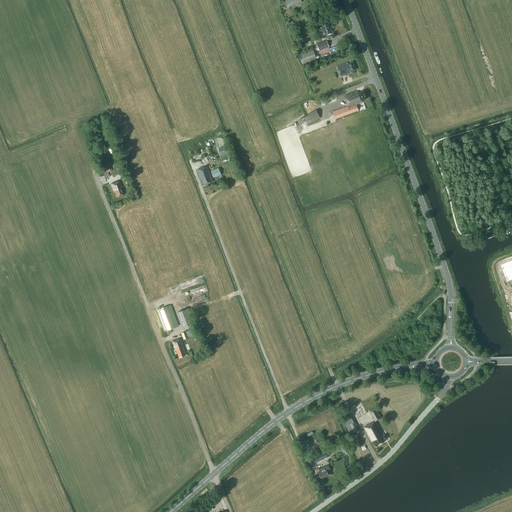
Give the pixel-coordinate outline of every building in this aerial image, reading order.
[(322,25),(316,27),(318,34),(324,32),(325,35),(332,32),(328,22),(322,25)] [(329,47),(326,40),(317,44),(320,50),(329,47)] [(302,64),(317,58),(313,50),(299,55),(302,64)] [(353,62),(347,64),(347,63),(337,67),(340,77),(351,73),(351,72),(356,70),(353,62)] [(348,106),(333,112),(336,119),(358,110),(356,104),(362,102),(361,101),(367,99),(364,91),(358,93),(357,91),(344,96),(348,106)] [(308,114),(308,115),(304,117),(307,124),(320,118),(316,110),(308,114)] [(219,150),(222,156),(229,153),(226,145),(222,147),(222,149),(219,150)] [(201,159),(211,155),(207,147),(198,151),(201,159)] [(207,166),(197,169),(201,180),(203,179),(205,185),(213,181),(211,176),(210,175),(211,175),(207,166)] [(105,178),(108,177),(106,172),(110,171),(109,167),(102,170),(105,178)] [(212,173),(213,178),(217,176),(221,174),(219,168),(214,170),(214,169),(211,171),(212,173)] [(121,188),(122,188),(119,181),(111,184),(113,191),(114,190),(117,197),(123,194),(121,188)] [(171,305),(157,310),(166,334),(172,332),(170,329),(179,326),(171,305)] [(183,326),(193,323),(187,308),(178,312),(183,326)] [(190,330),(182,333),(184,339),(192,336),(197,334),(195,328),(190,330)] [(182,346),(184,345),(181,338),(172,341),(175,348),(176,348),(179,357),(186,355),(182,346)] [(376,408),(369,412),(374,421),(363,427),(371,442),(373,441),(376,446),(385,441),(384,440),(387,438),(385,434),(384,435),(376,421),(381,418),(376,408)] [(350,434),(359,430),(355,422),(354,422),(350,415),(342,419),(350,434)] [(315,462),(329,456),(326,451),(313,457),(315,462)] [(329,475),(327,472),(330,471),(331,471),(328,465),(321,468),(322,468),(320,469),(319,468),(320,472),(318,472),(321,478),(329,475)]
